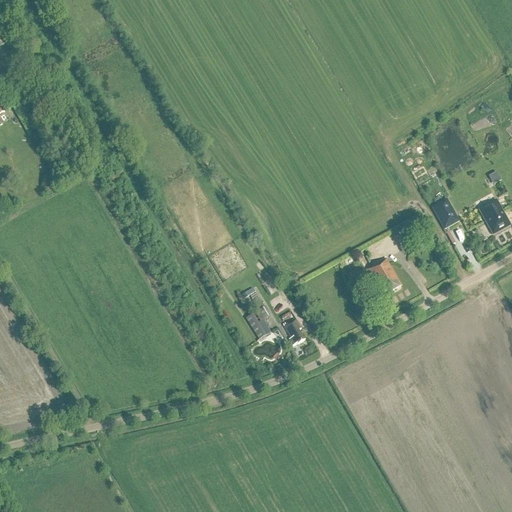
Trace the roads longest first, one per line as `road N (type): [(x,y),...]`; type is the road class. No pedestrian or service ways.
road 1 (unclassified): [(0,451),(257,391),(323,365),(511,258)]
road 2 (track): [(86,431),(0,279)]
road 3 (track): [(385,146),(465,285)]
